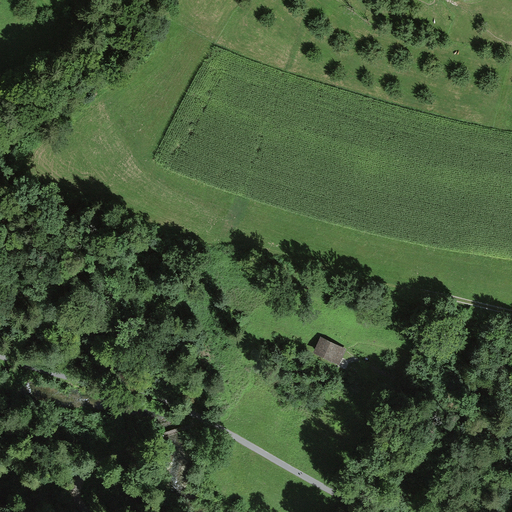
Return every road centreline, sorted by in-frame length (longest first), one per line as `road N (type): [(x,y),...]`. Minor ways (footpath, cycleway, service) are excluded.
road 1 (track): [(20,164),(131,214),(511,316)]
road 2 (track): [(208,420),(168,400),(0,355)]
road 3 (track): [(370,511),(208,420)]
road 4 (track): [(84,511),(78,482),(93,464),(162,435)]
